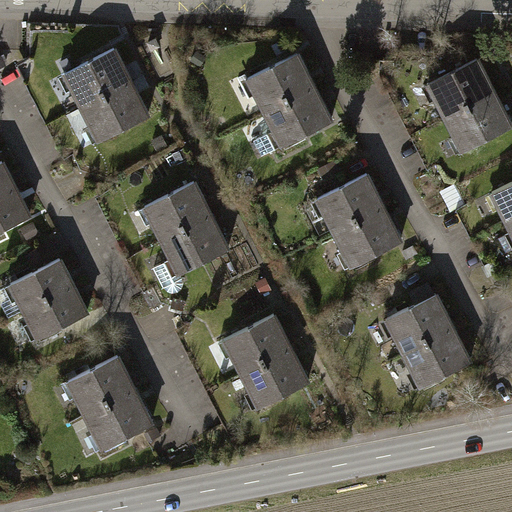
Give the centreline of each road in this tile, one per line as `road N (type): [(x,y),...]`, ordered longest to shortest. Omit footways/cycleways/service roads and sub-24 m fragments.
road 1 (secondary): [(104,511),(511,434)]
road 2 (residential): [(322,2),(322,44),(504,363)]
road 3 (residential): [(0,106),(188,428)]
road 4 (residential): [(511,8),(322,2)]
